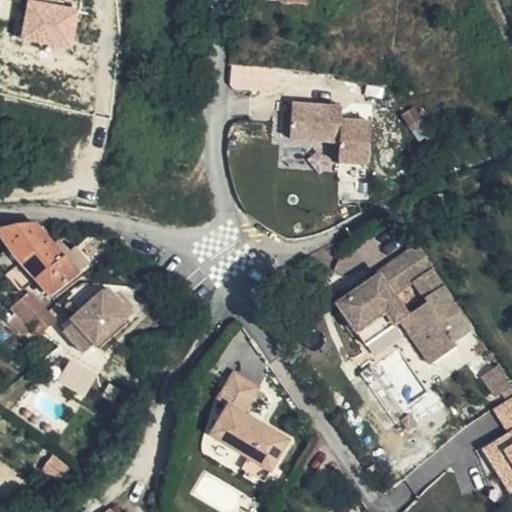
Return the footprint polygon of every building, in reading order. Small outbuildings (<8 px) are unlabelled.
[(28,0),(22,39),(75,48),(82,6),(48,0),(28,0)] [(232,84),(278,89),(280,66),(234,61),(232,84)] [(294,107),(292,142),(342,145),(343,123),(344,110),(294,107)] [(373,125),(343,123),(342,145),(340,166),(371,168),(373,125)] [(6,226),(4,227),(18,242),(49,225),(47,222),(42,222),(27,223),(6,226)] [(49,225),(18,242),(18,243),(31,258),(59,237),(49,225)] [(108,232),(100,230),(84,243),(88,248),(108,232)] [(71,252),(59,237),(31,258),(47,277),(74,254),(71,252)] [(7,253),(19,267),(31,258),(18,243),(7,253)] [(427,256),(420,247),(407,256),(424,281),(416,287),(430,309),(411,322),(396,299),(382,280),(376,284),(358,295),(339,307),(369,351),(404,327),(435,371),(462,353),(460,350),(478,338),(437,279),(441,276),(427,256)] [(74,254),(47,277),(59,291),(87,270),(74,254)] [(424,281),(407,256),(379,275),(382,280),(396,299),(416,287),(424,281)] [(19,267),(25,272),(37,285),(47,277),(31,258),(19,267)] [(355,290),(358,295),(376,284),(372,279),(355,290)] [(93,306),(81,318),(82,319),(92,330),(81,340),(92,352),(103,342),(105,345),(134,318),(142,311),(134,302),(133,304),(117,286),(115,287),(100,301),(93,306)] [(23,304),(0,327),(0,337),(13,348),(39,320),(57,308),(56,307),(39,288),(19,300),(23,304)] [(93,306),(100,301),(96,297),(90,303),(93,306)] [(92,330),(82,319),(72,329),(81,340),(92,330)] [(501,395),(511,388),(511,385),(498,366),(481,377),(495,398),(497,397),(501,395)] [(251,456),(274,471),(293,440),(247,411),(263,387),(238,370),(222,397),(232,404),(214,434),(251,456)] [(511,394),(511,388),(501,395),(505,400),(511,394)] [(509,442),(483,457),(511,505),(511,504),(511,405),(493,416),(509,442)] [(423,419),(431,431),(445,422),(437,410),(423,419)] [(267,481),(274,471),(251,456),(244,467),(267,481)]
